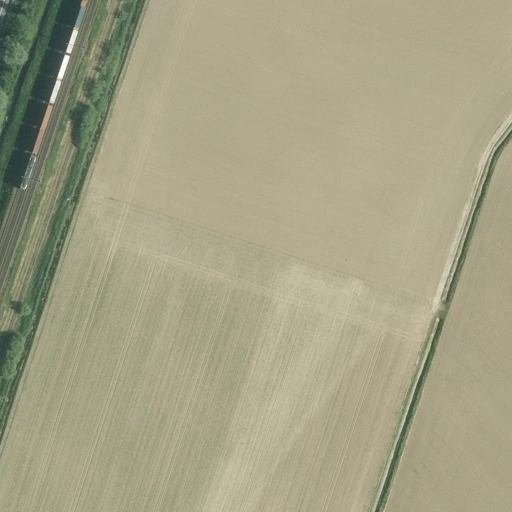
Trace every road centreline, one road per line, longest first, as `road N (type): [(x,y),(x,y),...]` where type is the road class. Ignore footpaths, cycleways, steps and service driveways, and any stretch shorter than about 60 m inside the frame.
road 1 (track): [(0,342),(115,0)]
road 2 (track): [(420,350),(485,157),(511,117)]
